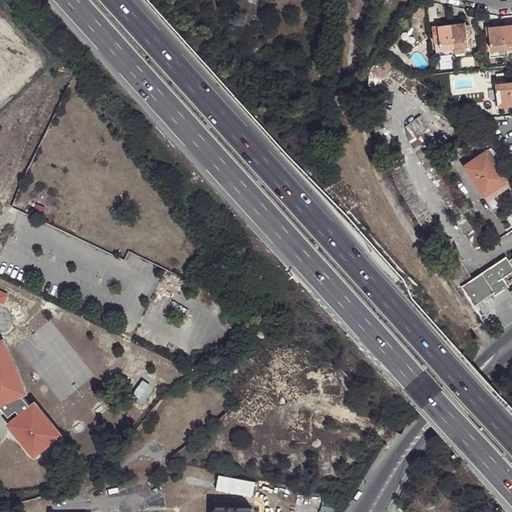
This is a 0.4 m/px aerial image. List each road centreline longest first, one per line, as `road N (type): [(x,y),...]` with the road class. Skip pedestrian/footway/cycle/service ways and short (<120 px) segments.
road 1 (motorway): [(68,0),(511,492)]
road 2 (motorway): [(511,439),(116,0)]
road 3 (secondary): [(511,330),(426,416),(360,511)]
road 4 (secondary): [(387,501),(434,428),(511,349)]
